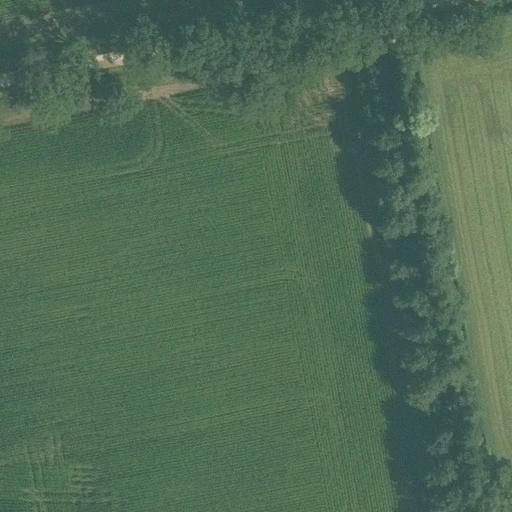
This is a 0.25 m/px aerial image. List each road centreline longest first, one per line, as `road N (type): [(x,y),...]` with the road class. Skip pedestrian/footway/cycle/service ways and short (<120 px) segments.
road 1 (track): [(395,8),(382,66),(471,511)]
road 2 (track): [(0,80),(383,10)]
